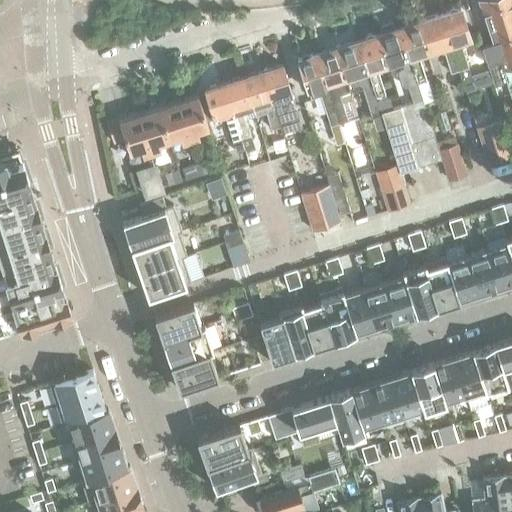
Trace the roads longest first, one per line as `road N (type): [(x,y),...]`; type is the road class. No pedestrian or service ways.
road 1 (residential): [(147,421),(511,302)]
road 2 (residential): [(52,78),(296,10)]
road 3 (residential): [(112,322),(52,78)]
